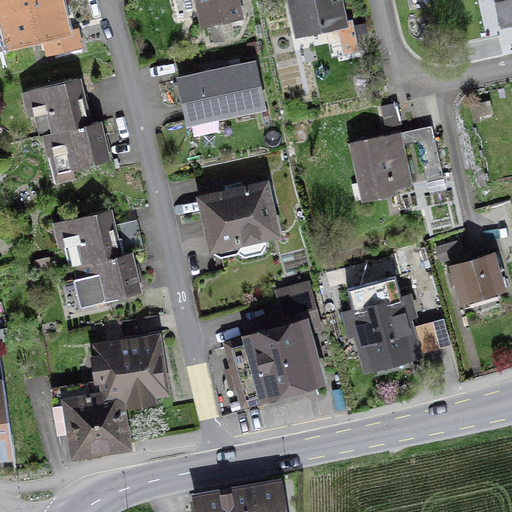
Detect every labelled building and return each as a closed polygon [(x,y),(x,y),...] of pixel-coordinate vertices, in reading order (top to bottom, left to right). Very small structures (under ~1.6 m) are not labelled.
[(0,0),(0,13),(59,0),(0,0)] [(66,0),(59,0),(0,13),(0,16),(7,50),(74,35),(66,0)] [(242,0),(195,0),(201,27),(246,18),(242,0)] [(342,0),(285,0),(295,38),(349,25),(342,0)] [(511,0),(498,0),(505,27),(511,25),(511,0)] [(255,66),(183,81),(191,124),(263,110),(255,66)] [(47,129),(89,122),(81,78),(24,88),(32,132),(47,129)] [(396,105),(382,108),(386,132),(401,130),(396,105)] [(89,122),(47,129),(54,172),(110,162),(103,119),(89,122)] [(404,130),(351,144),(364,198),(418,184),(404,130)] [(271,181),(202,197),(214,251),(283,235),(271,181)] [(86,261),(123,253),(113,209),(51,223),(56,245),(81,240),(86,261)] [(446,245),(437,248),(441,264),(451,262),(446,245)] [(131,251),(123,253),(86,261),(89,274),(76,277),(82,306),(140,293),(131,251)] [(497,251),(450,266),(462,305),(510,290),(497,251)] [(409,296),(345,314),(363,376),(427,357),(409,296)] [(310,316),(243,333),(261,401),(328,383),(310,316)] [(440,344),(433,319),(421,323),(428,348),(440,344)] [(98,344),(106,395),(69,400),(78,457),(131,449),(124,405),(176,398),(166,333),(98,344)] [(0,456),(14,455),(5,379),(0,379),(0,456)] [(193,493),(196,511),(263,511),(258,482),(193,493)]
